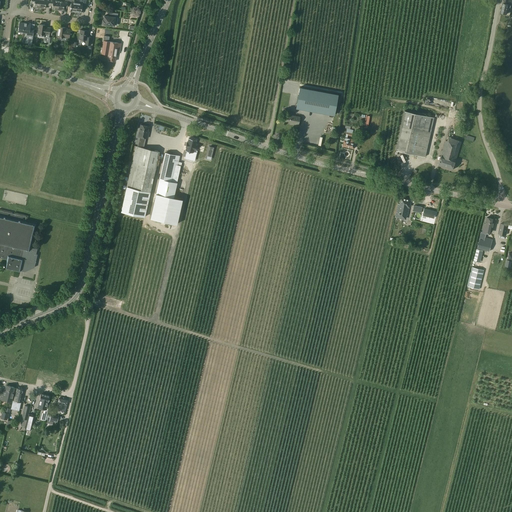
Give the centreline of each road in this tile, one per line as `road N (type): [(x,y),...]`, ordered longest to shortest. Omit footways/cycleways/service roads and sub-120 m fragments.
road 1 (unclassified): [(500,205),(296,157),(150,107)]
road 2 (unclassified): [(500,205),(478,107),(499,0)]
road 3 (secondary): [(72,298),(118,124)]
road 4 (unclassified): [(43,511),(71,395)]
